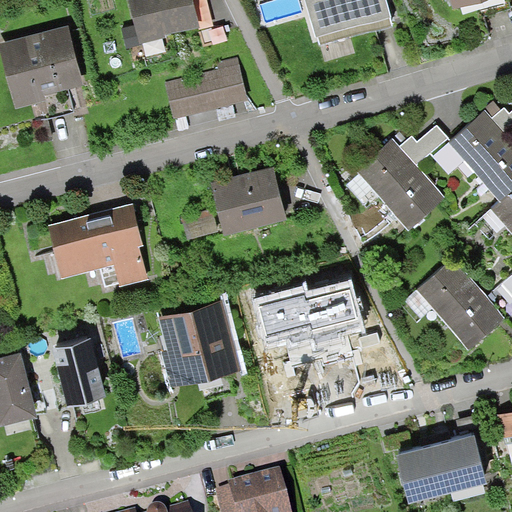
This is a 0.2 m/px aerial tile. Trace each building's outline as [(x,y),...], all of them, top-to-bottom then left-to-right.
[(198,0),(133,0),(144,38),(204,22),(198,0)] [(310,0),(324,47),(400,25),(392,0),(310,0)] [(74,21),(1,40),(21,111),(61,100),(59,90),(90,81),(74,21)] [(218,71),(171,83),(178,112),(248,95),(238,55),(216,60),(218,71)] [(511,112),(511,113),(506,107),(495,116),(488,108),(452,139),(433,155),(454,179),(469,165),(505,206),(511,199),(511,112)] [(433,155),(452,139),(439,124),(419,141),(414,135),(402,145),(394,136),(342,179),(362,202),(378,189),(413,229),(451,197),(422,164),(433,155)] [(277,164),(217,181),(230,230),(291,213),(277,164)] [(511,199),(505,206),(480,227),(491,240),(511,223),(511,199)] [(144,204),(53,225),(65,275),(105,265),(110,289),(156,278),(148,242),(152,241),(144,204)] [(217,206),(182,216),(189,241),(223,231),(217,206)] [(455,256),(406,300),(423,318),(438,305),(475,347),(509,317),(455,256)] [(225,300),(162,316),(172,352),(165,353),(173,385),(242,367),(225,300)] [(100,333),(58,343),(74,404),(115,393),(100,333)] [(28,349),(0,355),(0,407),(4,423),(45,412),(28,349)] [(386,438),(390,454),(399,452),(412,500),(496,477),(484,434),(491,432),(486,412),(459,419),(463,434),(416,447),(412,431),(386,438)] [(511,413),(503,415),(510,439),(511,438),(511,413)] [(234,493),(218,498),(221,511),(302,511),(292,472),(232,487),(234,493)] [(197,511),(193,496),(136,511),(197,511)]
